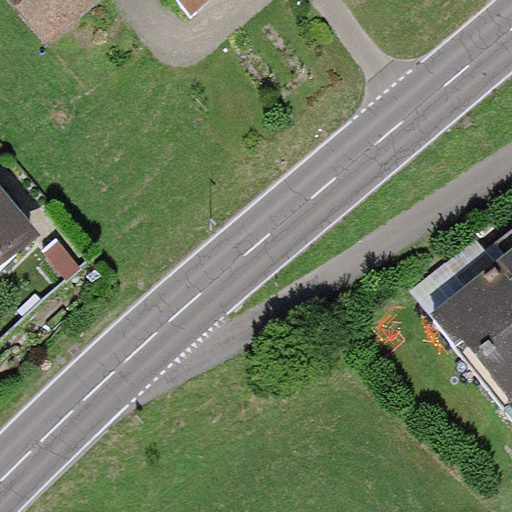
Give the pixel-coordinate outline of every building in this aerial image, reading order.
[(15,0),(48,38),(93,0),(15,0)] [(177,0),(190,14),(205,0),(177,0)] [(0,269),(43,234),(0,183),(0,269)] [(58,238),(43,250),(67,280),(82,269),(58,238)] [(511,250),(432,314),(511,414),(511,250)]
